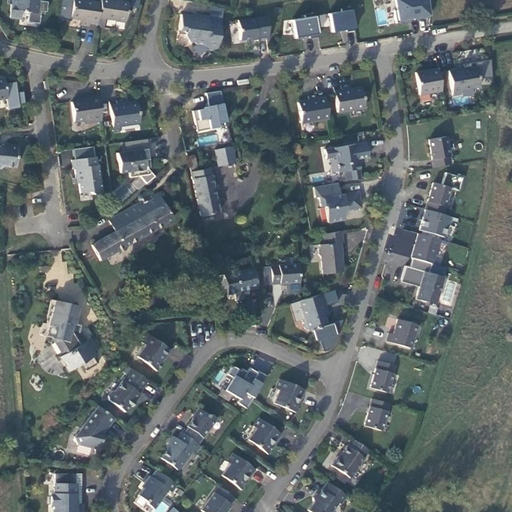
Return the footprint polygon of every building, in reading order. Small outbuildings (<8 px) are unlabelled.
[(10,0),(8,17),(20,19),(21,12),(28,13),(26,22),(38,23),(40,11),(45,12),(47,2),(38,1),(38,0),(10,0)] [(89,23),(96,24),(98,17),(99,3),(78,0),(72,0),(70,18),(81,19),(80,24),(89,25),(89,23)] [(98,17),(105,18),(115,19),(115,21),(124,22),(127,3),(116,1),(116,0),(99,0),(99,3),(98,17)] [(398,24),(417,20),(415,4),(396,7),(396,10),(393,10),(394,17),(397,16),(398,24)] [(210,6),(208,17),(207,22),(220,24),(223,9),(210,6)] [(331,33),(357,28),(354,8),(318,15),(321,27),(330,25),(331,33)] [(188,41),(194,41),(194,43),(195,43),(194,44),(192,47),(198,55),(207,49),(217,51),(220,24),(207,22),(208,17),(191,14),(191,16),(180,14),(177,30),(184,31),(183,34),(188,41)] [(311,22),(310,15),(298,17),(299,24),(311,22)] [(96,27),(103,28),(105,18),(98,17),(96,24),(96,27)] [(258,41),(268,40),(265,17),(236,21),(239,40),(257,38),(258,41)] [(459,90),(478,87),(475,66),(463,68),(463,63),(454,64),(455,68),(447,70),(452,96),(460,95),(459,90)] [(441,91),(437,69),(415,73),(419,95),(441,91)] [(0,99),(6,98),(7,108),(19,107),(18,104),(24,103),(22,92),(16,93),(14,82),(4,84),(3,78),(0,78),(0,99)] [(340,90),(333,91),(337,113),(364,108),(361,88),(349,90),(348,85),(340,86),(340,90)] [(328,118),(324,97),(316,98),(316,94),(307,95),(308,101),(297,103),(300,123),(328,118)] [(101,120),(97,95),(89,96),(90,99),(76,100),(70,101),(73,122),(89,120),(90,122),(101,120)] [(207,95),(196,97),(198,104),(208,102),(207,95)] [(119,125),(139,122),(136,102),(125,104),(124,98),(116,99),(116,104),(108,105),(112,131),(120,130),(119,125)] [(198,136),(198,144),(217,144),(217,136),(198,136)] [(428,140),(433,167),(450,164),(445,137),(428,140)] [(132,151),(147,149),(146,139),(131,141),(132,151)] [(367,157),(365,142),(324,149),(325,159),(333,157),(334,156),(337,159),(336,161),(337,172),(348,170),(350,180),(360,178),(357,159),(367,157)] [(15,167),(17,145),(2,144),(1,146),(0,146),(0,168),(0,169),(3,166),(15,167)] [(214,150),(218,167),(234,163),(231,146),(214,150)] [(145,184),(153,177),(147,169),(146,160),(148,160),(147,149),(132,151),(116,153),(119,172),(128,171),(129,177),(139,176),(145,184)] [(101,193),(96,156),(71,160),(72,169),(74,168),(76,183),(78,183),(79,193),(88,191),(92,194),(101,193)] [(192,179),(200,216),(218,212),(209,168),(197,171),(194,158),(187,159),(189,168),(192,179)] [(324,206),(327,222),(343,219),(343,214),(345,210),(361,208),(358,191),(339,195),(338,187),(337,182),(313,187),(314,197),(318,196),(320,207),(324,206)] [(424,210),(441,214),(449,187),(432,182),(424,210)] [(172,219),(157,193),(150,197),(152,199),(148,202),(146,198),(146,197),(145,196),(144,195),(142,194),(140,195),(138,197),(138,199),(139,201),(140,202),(108,220),(114,231),(91,245),(100,261),(172,219)] [(430,263),(432,264),(439,240),(437,239),(439,232),(421,226),(419,234),(417,234),(410,257),(411,257),(430,263)] [(340,231),(323,234),(324,244),(319,244),(319,246),(317,249),(318,255),(320,257),(322,274),(342,272),(340,253),(341,253),(340,243),(342,243),(340,231)] [(435,302),(442,277),(441,277),(427,273),(430,263),(411,257),(408,267),(404,266),(400,279),(414,283),(415,280),(419,281),(414,299),(424,302),(425,299),(435,302)] [(427,273),(441,277),(444,267),(432,264),(430,263),(427,273)] [(271,284),(299,282),(297,264),(270,266),(271,284)] [(271,284),(270,266),(262,267),(264,285),(271,284)] [(257,288),(253,268),(223,274),(227,295),(234,293),(234,295),(242,293),(242,291),(257,288)] [(319,294),(298,301),(304,319),(302,322),(304,328),(307,330),(326,324),(324,317),(326,316),(319,294)] [(85,371),(97,364),(92,357),(95,354),(87,340),(83,342),(77,332),(79,325),(74,323),(78,306),(51,299),(45,323),(42,323),(39,334),(52,337),(62,354),(59,356),(68,371),(80,364),(85,371)] [(385,341),(409,348),(416,325),(397,319),(392,334),(388,333),(385,341)] [(137,356),(157,371),(163,362),(160,359),(162,356),(164,358),(170,350),(148,334),(142,343),(145,345),(137,356)] [(382,352),(380,360),(393,363),(395,355),(382,352)] [(377,361),(369,388),(386,393),(394,366),(377,361)] [(232,376),(224,394),(252,406),(265,377),(232,362),(227,374),(232,376)] [(138,393),(147,381),(133,370),(128,376),(126,375),(115,390),(111,391),(107,396),(108,400),(124,412),(129,405),(131,406),(140,394),(138,393)] [(273,403),(296,413),(300,402),(296,401),(298,397),(300,398),(304,390),(279,379),(274,388),(278,390),(273,403)] [(380,430),(388,404),(371,399),(363,425),(380,430)] [(97,406),(74,438),(77,445),(94,450),(95,455),(96,455),(98,450),(101,442),(97,436),(100,432),(103,432),(113,418),(97,406)] [(188,427),(183,434),(197,444),(216,419),(211,415),(207,415),(198,408),(193,415),(194,416),(187,426),(188,427)] [(248,440),(267,454),(274,445),(271,443),(273,440),(275,441),(281,434),(259,418),(253,426),(256,428),(248,440)] [(195,454),(200,447),(197,444),(183,434),(180,432),(175,438),(172,436),(167,443),(169,445),(160,458),(176,470),(179,469),(192,452),(195,454)] [(349,478),(368,450),(351,438),(338,457),(337,456),(331,465),(349,478)] [(221,475),(241,490),(248,481),(244,478),(247,475),(249,477),(254,469),(232,453),(226,461),(230,464),(221,475)] [(176,485),(155,470),(149,477),(148,476),(143,483),(145,485),(137,495),(146,501),(146,504),(153,509),(167,490),(170,493),(176,485)] [(42,485),(53,485),(53,474),(42,474),(42,485)] [(80,485),(75,485),(75,474),(53,474),(53,485),(53,494),(50,496),(50,504),(53,506),(52,511),(81,511),(82,505),(74,505),(75,495),(80,496),(80,485)] [(330,511),(338,502),(340,504),(346,496),(327,482),(321,490),(321,491),(317,497),(312,497),(313,502),(309,508),(307,510),(310,511),(330,511)] [(232,497),(218,486),(200,510),(202,511),(224,511),(230,505),(228,503),(232,497)]
